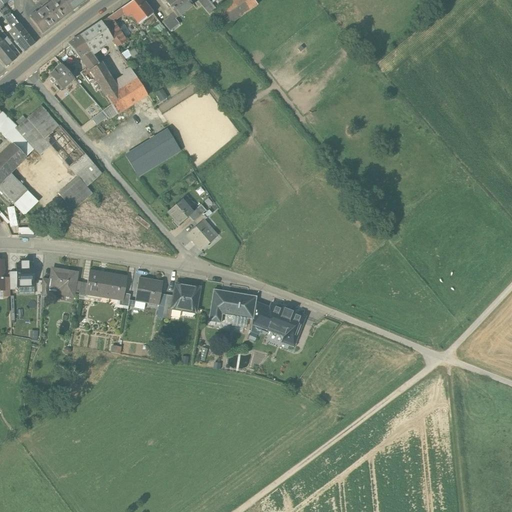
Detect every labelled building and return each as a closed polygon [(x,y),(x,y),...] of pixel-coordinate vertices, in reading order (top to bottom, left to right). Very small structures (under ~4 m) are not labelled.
[(0,0),(0,17),(2,16),(5,21),(12,16),(4,6),(0,0)] [(71,12),(61,0),(55,0),(30,19),(42,34),(71,12)] [(61,0),(71,12),(87,0),(61,0)] [(140,0),(134,0),(130,3),(153,30),(160,25),(140,0)] [(187,0),(163,0),(177,18),(192,6),(190,3),(187,0)] [(251,0),(232,0),(230,2),(242,16),(257,6),(251,0)] [(230,2),(210,16),(221,31),(242,16),(230,2)] [(153,30),(130,3),(120,10),(120,11),(122,10),(125,12),(124,14),(127,17),(131,15),(143,31),(144,30),(147,35),(153,30)] [(34,44),(12,16),(5,21),(13,30),(9,32),(25,52),(34,44)] [(172,16),(162,23),(169,32),(179,25),(172,16)] [(126,40),(110,17),(101,22),(113,39),(118,46),(126,40)] [(113,39),(101,22),(80,37),(92,55),(92,56),(99,51),(98,49),(113,39)] [(92,55),(80,37),(68,44),(87,69),(89,72),(91,71),(90,70),(99,65),(92,56),(92,55)] [(15,59),(2,43),(0,43),(0,55),(8,65),(15,59)] [(137,43),(131,47),(137,56),(144,51),(137,43)] [(120,54),(124,59),(129,56),(126,50),(120,54)] [(127,85),(117,91),(100,64),(99,65),(90,70),(91,71),(96,80),(111,104),(117,114),(138,102),(127,85)] [(74,80),(62,66),(49,77),(62,91),(74,80)] [(87,69),(80,74),(88,85),(96,80),(91,71),(89,72),(87,69)] [(147,97),(129,71),(124,73),(126,77),(123,79),(127,85),(138,102),(147,97)] [(117,114),(111,104),(102,111),(108,117),(109,119),(117,114)] [(90,117),(99,111),(96,105),(87,111),(90,117)] [(40,108),(16,129),(0,111),(0,133),(11,146),(0,157),(0,189),(3,193),(8,188),(14,183),(8,175),(9,174),(12,171),(15,174),(20,169),(18,166),(34,150),(40,156),(50,147),(76,178),(86,189),(100,176),(40,108)] [(102,111),(91,121),(96,126),(108,117),(102,111)] [(166,132),(125,157),(138,178),(179,152),(166,132)] [(9,174),(8,175),(14,183),(8,188),(3,193),(14,205),(15,204),(24,215),(37,204),(27,192),(9,174)] [(76,178),(58,194),(73,211),(91,195),(86,189),(76,178)] [(192,214),(181,202),(168,214),(179,226),(189,218),(192,215),(192,214)] [(13,206),(6,207),(9,226),(16,225),(13,206)] [(201,206),(192,214),(192,215),(189,218),(193,222),(202,214),(205,211),(201,206)] [(202,214),(193,222),(197,227),(203,222),(207,219),(202,214)] [(197,227),(187,236),(200,251),(216,238),(203,222),(197,227)] [(21,265),(16,265),(16,272),(17,287),(34,286),(33,264),(28,264),(28,262),(21,263),(21,265)] [(77,274),(52,270),(50,280),(49,288),(63,290),(62,295),(73,297),(77,274)] [(89,271),(87,286),(85,294),(86,294),(105,297),(109,274),(89,271)] [(127,277),(109,274),(105,297),(119,300),(123,300),(124,294),(127,277)] [(153,281),(148,280),(147,280),(139,279),(139,278),(135,300),(145,301),(145,304),(158,306),(160,295),(162,282),(153,281)] [(50,280),(42,279),(41,297),(48,298),(49,288),(50,280)] [(199,289),(175,285),(173,297),(171,309),(180,310),(181,307),(196,310),(199,289)] [(34,294),(34,286),(17,287),(17,290),(17,295),(34,294)] [(249,296),(213,291),(208,322),(218,324),(220,314),(245,318),(249,296)] [(124,294),(123,300),(119,300),(118,306),(128,308),(130,296),(124,294)] [(166,296),(160,295),(158,306),(158,308),(164,309),(166,296)] [(173,297),(166,296),(164,311),(170,313),(171,309),(173,297)] [(256,298),(249,296),(245,318),(245,319),(253,320),(255,303),(256,298)] [(269,309),(255,303),(253,320),(252,325),(262,328),(269,309)] [(269,309),(262,328),(285,338),(284,340),(285,342),(286,343),(286,344),(288,345),(293,347),(305,317),(271,304),(269,309)]
